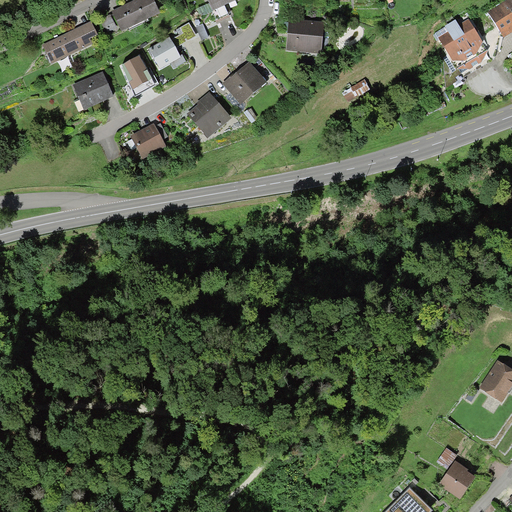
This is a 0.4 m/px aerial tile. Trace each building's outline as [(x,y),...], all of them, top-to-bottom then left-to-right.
[(134,0),(128,3),(112,11),(122,32),(159,14),(152,0),(134,0)] [(207,0),(213,11),(238,0),(207,0)] [(511,0),(506,0),(488,12),(505,37),(511,32),(511,0)] [(110,16),(102,20),(108,33),(116,28),(110,16)] [(289,20),(286,51),(321,55),(325,25),(289,20)] [(449,33),(438,39),(456,70),(470,70),(482,63),(488,52),(470,21),(460,26),(457,21),(446,27),(449,33)] [(91,22),(42,45),(53,65),(93,45),(90,39),(97,35),(91,22)] [(203,25),(197,27),(202,40),(208,37),(203,25)] [(183,27),(174,32),(181,44),(190,39),(183,27)] [(149,49),(160,69),(171,62),(175,68),(186,62),(183,57),(181,58),(172,42),(170,38),(149,49)] [(140,55),(122,66),(135,97),(144,92),(159,84),(149,67),(147,69),(140,55)] [(234,75),(222,86),(240,106),(266,84),(248,64),(234,75)] [(102,72),(73,85),(83,110),(113,97),(102,72)] [(364,81),(343,93),(348,103),(370,90),(364,81)] [(198,106),(188,115),(209,139),(232,119),(209,92),(196,103),(198,106)] [(154,124),(131,136),(143,160),(166,147),(162,140),(155,127),(154,124)] [(161,124),(155,127),(162,140),(168,137),(161,124)] [(511,369),(498,360),(479,388),(501,403),(511,387),(511,369)] [(473,387),(466,398),(472,402),(479,391),(473,387)] [(437,463),(449,470),(454,462),(458,456),(446,449),(437,463)] [(449,470),(439,485),(460,500),(475,478),(466,472),(467,471),(463,468),(454,462),(449,470)] [(432,511),(410,489),(386,511),(432,511)]
